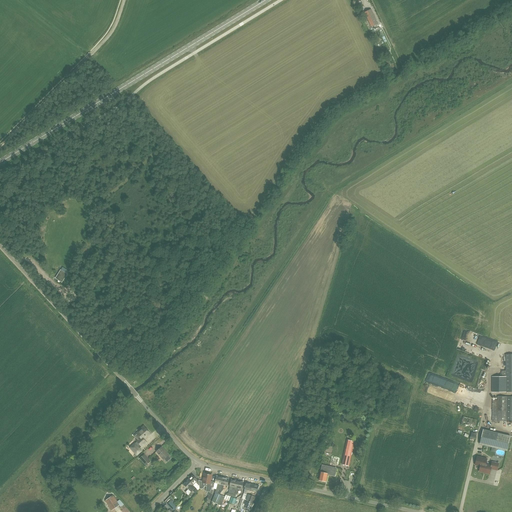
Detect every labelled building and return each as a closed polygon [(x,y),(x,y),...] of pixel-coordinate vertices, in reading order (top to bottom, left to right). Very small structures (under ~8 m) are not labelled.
[(377,23),(372,13),(370,15),(369,14),(366,15),(372,26),(377,23)] [(67,274),(61,270),(56,278),(62,282),(67,274)] [(501,371),(501,376),(492,376),(492,392),(506,392),(511,391),(511,354),(505,354),(506,371),(501,371)] [(434,378),(433,385),(455,389),(456,382),(434,378)] [(511,396),(511,397),(507,397),(498,396),(498,400),(497,421),(506,421),(510,421),(511,421),(511,396)] [(462,406),(476,409),(477,404),(463,401),(462,406)] [(140,437),(137,440),(136,441),(137,442),(136,443),(135,443),(130,448),(137,456),(142,451),(139,448),(141,446),(142,447),(147,443),(144,440),(146,437),(147,438),(151,434),(144,426),(139,429),(140,430),(137,433),(140,437)] [(507,451),(510,436),(483,430),(480,444),(507,451)] [(511,433),(511,434),(502,478),(511,480),(511,433)] [(348,466),(354,441),(348,440),(342,465),(348,466)] [(163,460),(169,455),(162,447),(156,451),(163,460)] [(151,461),(144,454),(139,459),(146,466),(151,461)] [(477,457),(475,465),(480,466),(479,472),(489,474),(491,469),(497,470),(498,464),(492,462),(491,466),(486,464),(487,459),(477,457)] [(326,481),(327,474),(335,476),(336,469),(323,466),(321,472),(319,480),(326,481)] [(203,481),(199,480),(199,486),(199,488),(202,489),(203,489),(204,488),(204,487),(205,486),(207,486),(206,491),(210,492),(209,493),(210,492),(211,490),(214,482),(210,481),(212,475),(205,473),(203,481)] [(193,475),(188,480),(196,488),(197,488),(196,489),(198,490),(199,488),(199,486),(195,482),(197,480),(193,475)] [(216,494),(215,493),(212,501),(217,504),(220,495),(221,495),(219,494),(223,490),(224,485),(227,486),(229,479),(222,477),(219,491),(216,494)] [(234,494),(235,491),(237,481),(231,479),(230,486),(229,490),(229,491),(229,493),(230,493),(234,494)] [(196,488),(188,480),(183,484),(189,490),(186,493),(188,495),(196,488)] [(231,496),(234,497),(235,497),(236,495),(238,493),(238,492),(239,488),(242,489),(244,482),(237,481),(235,491),(234,494),(230,493),(229,493),(226,495),(231,496)] [(250,491),(252,484),(246,483),(244,489),(244,490),(244,492),(249,493),(249,491),(250,491)] [(259,486),(252,484),(250,491),(252,491),(252,493),(256,494),(256,492),(257,492),(259,486)] [(249,495),(244,493),(242,499),(243,499),(253,503),(255,497),(249,495)] [(106,501),(112,510),(119,505),(113,496),(106,501)] [(243,499),(241,505),(241,506),(240,508),(241,511),(243,511),(243,509),(243,507),(243,506),(245,506),(245,507),(251,509),(253,503),(243,499)] [(177,507),(171,501),(167,505),(171,508),(173,511),(177,507)]
